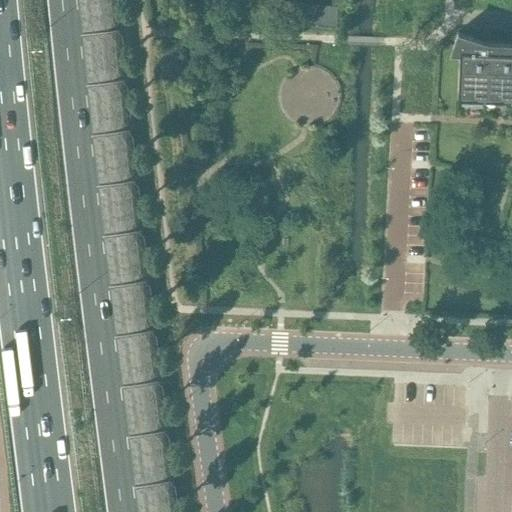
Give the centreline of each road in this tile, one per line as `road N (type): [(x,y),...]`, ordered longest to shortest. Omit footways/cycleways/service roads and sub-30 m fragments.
road 1 (motorway): [(134,511),(72,0)]
road 2 (motorway): [(0,44),(55,511)]
road 3 (tertiary): [(215,511),(196,362),(209,340),(394,349)]
road 4 (residential): [(394,349),(404,126)]
road 5 (residential): [(492,511),(502,354)]
